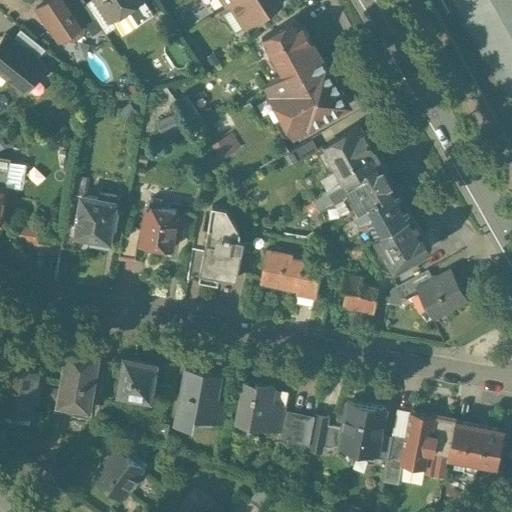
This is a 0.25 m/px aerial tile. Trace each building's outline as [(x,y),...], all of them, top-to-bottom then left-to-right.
[(73,3),(70,0),(45,0),(36,6),(43,18),(43,20),(48,27),(50,27),(58,40),(64,36),(74,38),(82,32),(83,25),(82,23),(84,22),(85,21),(73,3)] [(86,1),(84,0),(77,0),(73,3),(85,21),(84,22),(92,34),(102,27),(103,26),(86,1)] [(110,17),(99,0),(87,0),(86,1),(103,26),(102,27),(105,32),(116,24),(111,17),(110,17)] [(99,0),(110,17),(111,17),(124,8),(125,0),(99,0)] [(232,0),(232,1),(247,23),(281,0),(232,0)] [(428,0),(511,149),(511,106),(452,0),(428,0)] [(511,0),(452,0),(511,106),(511,0)] [(295,16),(262,35),(282,70),(281,70),(282,71),(282,72),(319,50),(319,49),(304,22),(300,24),(295,16)] [(45,47),(20,28),(13,38),(37,56),(45,47)] [(13,38),(5,31),(0,37),(0,70),(25,90),(27,89),(22,85),(41,62),(45,65),(46,63),(37,56),(13,38)] [(319,50),(282,72),(282,71),(266,80),(272,89),(269,90),(271,93),(268,95),(266,101),(272,112),(279,108),(292,131),(293,131),(309,121),(310,123),(349,101),(342,88),(345,76),(333,73),(320,49),(319,49),(319,50)] [(222,87),(227,95),(258,74),(243,51),(205,76),(215,91),(222,87)] [(272,112),(260,119),(250,101),(205,127),(213,141),(231,130),(239,144),(222,155),(237,179),(289,150),(282,137),(292,131),(279,108),(272,112)] [(360,122),(323,142),(343,178),(380,158),(360,122)] [(231,130),(213,141),(222,155),(239,144),(231,130)] [(289,150),(295,161),(319,147),(313,136),(289,150)] [(380,158),(343,178),(327,187),(334,199),(343,193),(346,188),(348,187),(359,206),(396,185),(380,158)] [(9,169),(0,167),(0,219),(0,217),(3,215),(5,207),(3,204),(9,169)] [(396,185),(359,206),(355,208),(360,216),(366,212),(377,231),(378,232),(412,213),(396,185)] [(99,196),(81,193),(76,223),(75,232),(92,235),(91,241),(109,244),(112,223),(115,224),(118,208),(115,208),(117,193),(99,191),(99,196)] [(185,208),(161,204),(162,197),(151,196),(149,203),(146,202),(142,227),(140,242),(172,247),(175,228),(182,229),(185,208)] [(226,205),(212,203),(208,225),(209,226),(204,248),(200,271),(203,272),(237,277),(244,237),(239,236),(240,229),(226,205)] [(412,213),(378,232),(377,231),(375,233),(394,267),(431,246),(429,243),(431,240),(426,231),(422,230),(412,213)] [(65,221),(41,217),(37,242),(60,246),(65,221)] [(76,223),(65,221),(60,246),(72,248),(75,232),(76,223)] [(133,232),(123,231),(120,247),(119,258),(135,260),(138,241),(140,242),(142,227),(134,226),(133,232)] [(272,231),(257,230),(256,245),(271,247),(272,231)] [(204,248),(192,246),(187,277),(202,279),(203,272),(200,271),(204,248)] [(322,262),(285,255),(285,252),(267,248),(261,279),(298,286),(297,289),(316,292),(322,262)] [(110,282),(110,264),(80,263),(80,281),(110,282)] [(392,274),(381,269),(380,268),(377,267),(373,283),(378,285),(376,295),(388,297),(390,287),(397,283),(392,274)] [(397,283),(390,287),(388,297),(388,300),(401,302),(402,293),(417,286),(433,277),(428,267),(397,283)] [(433,277),(417,286),(430,311),(447,302),(450,307),(450,306),(450,305),(467,295),(452,267),(433,277)] [(363,274),(345,270),(341,285),(347,286),(343,304),(373,310),(376,295),(378,285),(373,283),(362,281),(363,274)] [(99,353),(67,347),(57,403),(89,409),(99,353)] [(156,363),(124,357),(117,393),(150,398),(156,363)] [(39,371),(3,365),(0,382),(0,416),(2,417),(9,412),(10,409),(30,412),(30,416),(31,416),(39,371)] [(221,375),(185,368),(175,423),(193,426),(195,417),(224,422),(227,401),(216,398),(221,375)] [(275,385),(243,379),(235,419),(280,428),(285,402),(287,392),(274,390),(275,385)] [(386,406),(348,399),(342,426),(339,444),(377,451),(381,433),(386,406)] [(454,419),(409,410),(405,433),(400,460),(402,460),(426,465),(425,472),(443,475),(447,455),(454,419)] [(314,417),(289,412),(284,437),(309,442),(314,417)] [(329,416),(314,413),(314,417),(309,442),(308,448),(323,451),(324,445),(328,423),(329,416)] [(504,428),(454,419),(447,455),(497,464),(504,428)] [(342,426),(328,423),(324,445),(329,446),(339,444),(342,426)] [(405,433),(392,431),(392,434),(392,435),(388,457),(387,457),(385,466),(386,467),(384,478),(398,481),(402,460),(400,460),(405,433)] [(392,434),(381,433),(377,451),(376,455),(387,457),(388,457),(392,435),(392,434)] [(116,448),(93,479),(121,498),(143,468),(116,448)] [(275,489),(263,484),(250,501),(261,509),(275,489)] [(356,511),(358,508),(343,502),(339,511),(356,511)]
